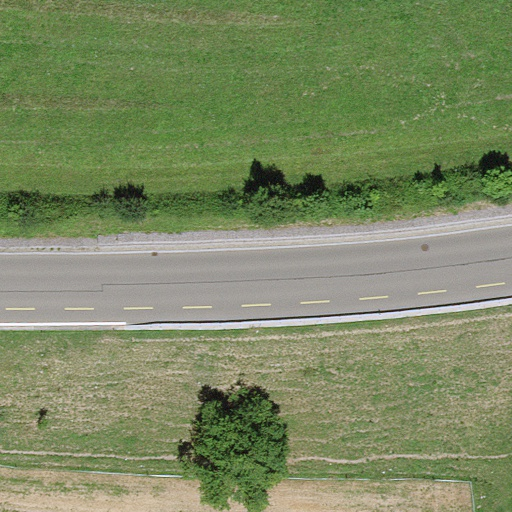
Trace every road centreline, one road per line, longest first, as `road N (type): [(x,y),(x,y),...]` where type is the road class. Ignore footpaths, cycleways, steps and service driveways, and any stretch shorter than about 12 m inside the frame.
road 1 (track): [(0,179),(253,176),(511,136)]
road 2 (tertiary): [(0,286),(155,291),(511,263)]
road 3 (track): [(0,360),(155,291)]
